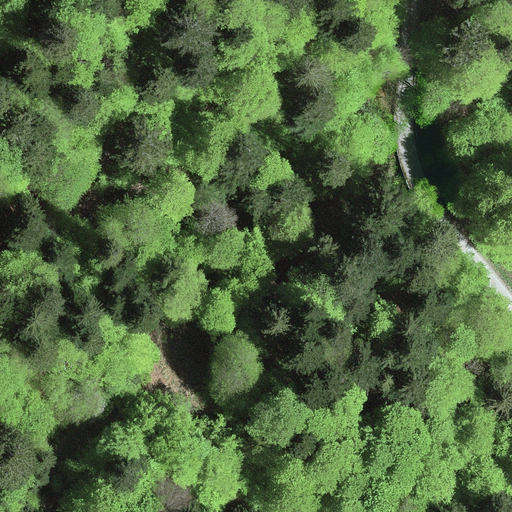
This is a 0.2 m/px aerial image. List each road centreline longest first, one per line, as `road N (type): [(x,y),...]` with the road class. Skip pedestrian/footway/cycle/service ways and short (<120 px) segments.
road 1 (track): [(266,511),(228,439),(155,378),(149,298),(86,212),(94,157),(154,0)]
road 2 (track): [(409,0),(398,161),(414,193),(511,305)]
